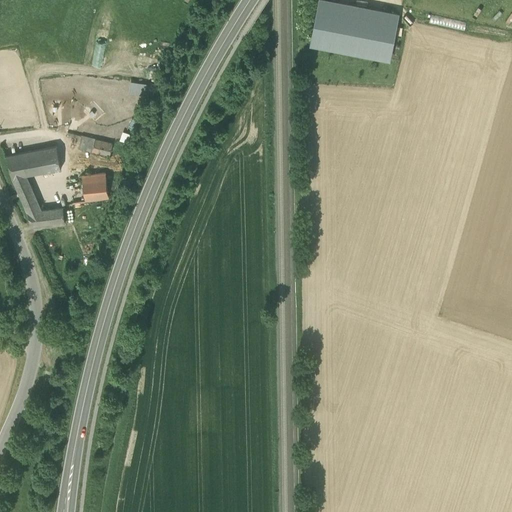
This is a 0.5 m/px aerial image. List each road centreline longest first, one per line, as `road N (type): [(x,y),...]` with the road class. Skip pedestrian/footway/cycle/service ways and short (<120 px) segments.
road 1 (primary): [(66,511),(86,388),(133,228),(170,139),(247,0)]
road 2 (residential): [(0,196),(30,280),(35,329),(29,375),(0,448)]
